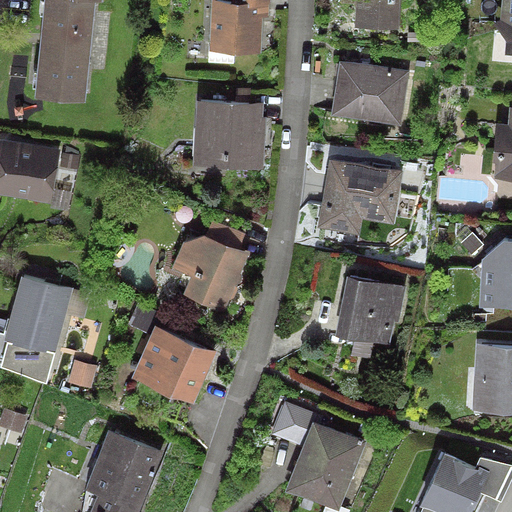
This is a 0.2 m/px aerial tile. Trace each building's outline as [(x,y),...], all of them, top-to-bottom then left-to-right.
[(46,0),(37,96),(89,101),(99,0),(46,0)] [(214,0),(213,51),(263,53),(265,24),(271,24),(271,0),(214,0)] [(401,0),(338,0),(338,1),(358,2),(357,30),(401,31),(401,0)] [(511,0),(505,0),(503,21),(498,26),(511,43),(511,0)] [(410,71),(342,61),(335,116),(402,125),(410,71)] [(198,100),(195,166),(264,169),(267,103),(198,100)] [(511,105),(511,121),(502,121),(498,178),(511,179),(511,105)] [(62,145),(2,137),(0,152),(0,194),(54,202),(62,145)] [(333,158),(322,224),(361,231),(363,218),(395,224),(404,170),(333,158)] [(194,222),(175,265),(192,272),(185,289),(231,309),(257,249),(194,222)] [(484,256),(481,306),(511,308),(511,236),(507,236),(484,256)] [(406,282),(350,270),(337,332),(394,343),(406,282)] [(75,287),(25,275),(10,337),(60,349),(75,287)] [(158,322),(135,372),(200,402),(222,351),(158,322)] [(511,340),(478,339),(474,405),(511,407),(511,340)] [(317,418),(290,486),(349,509),(376,441),(317,418)] [(108,430),(87,485),(96,489),(87,511),(141,511),(164,451),(108,430)] [(444,447),(423,496),(459,511),(472,511),(492,467),(444,447)]
